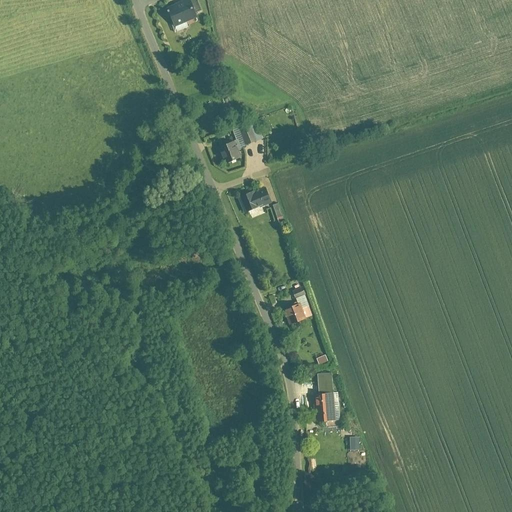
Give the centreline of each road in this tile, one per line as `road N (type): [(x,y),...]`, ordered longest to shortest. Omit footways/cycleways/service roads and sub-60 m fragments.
road 1 (unclassified): [(133,0),(288,376),(296,511)]
road 2 (track): [(511,81),(210,179)]
road 3 (track): [(0,242),(210,179)]
